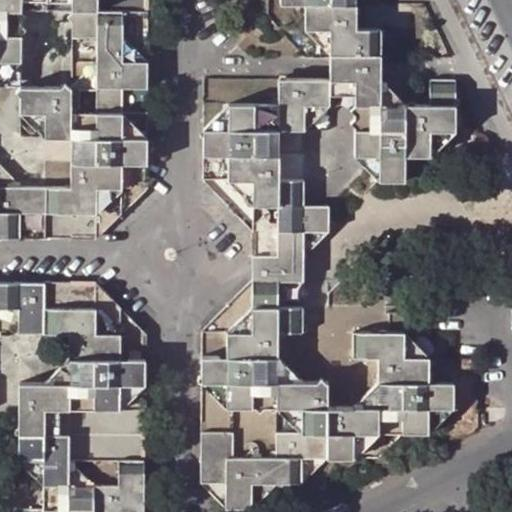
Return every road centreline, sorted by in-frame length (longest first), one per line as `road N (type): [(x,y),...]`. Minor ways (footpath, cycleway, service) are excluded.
road 1 (residential): [(178,257),(176,0)]
road 2 (residential): [(180,511),(178,257)]
road 3 (residential): [(0,255),(178,257)]
